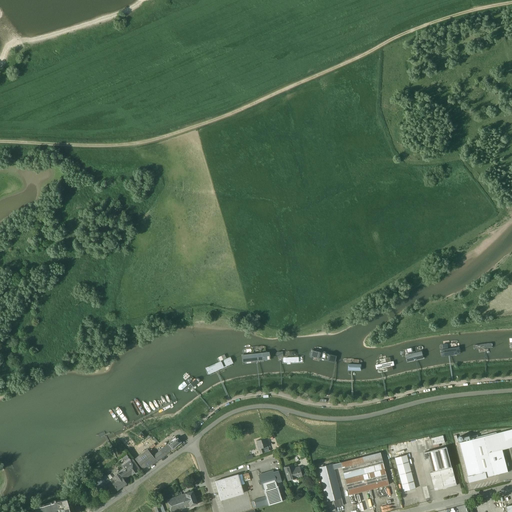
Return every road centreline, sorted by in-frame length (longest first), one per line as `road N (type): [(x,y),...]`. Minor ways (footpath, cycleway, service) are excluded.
road 1 (track): [(511,2),(411,30),(154,140),(0,141)]
road 2 (unclassified): [(191,442),(249,407),(349,419),(511,390)]
